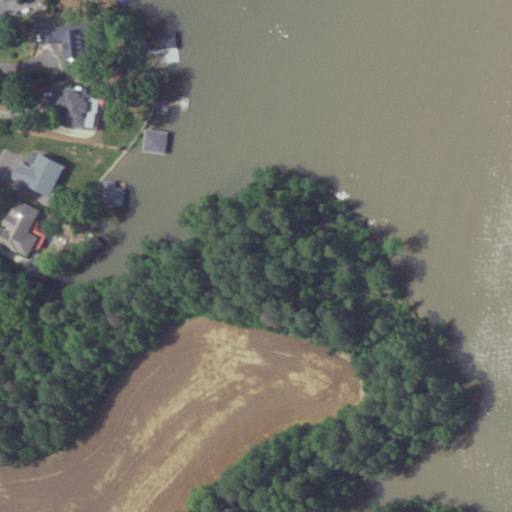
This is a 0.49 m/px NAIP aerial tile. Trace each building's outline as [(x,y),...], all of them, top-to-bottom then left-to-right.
[(63,64),(90,62),(87,25),(41,28),(42,47),(61,46),(63,64)] [(61,125),(96,129),(101,92),(53,86),(50,109),(62,110),(61,125)] [(142,150),(165,154),(168,132),(146,128),(142,150)] [(65,166),(40,154),(25,185),(50,197),(65,166)] [(124,182),(104,181),(103,206),(123,206),(124,182)] [(45,213),(18,200),(0,238),(0,242),(25,255),(45,213)]
